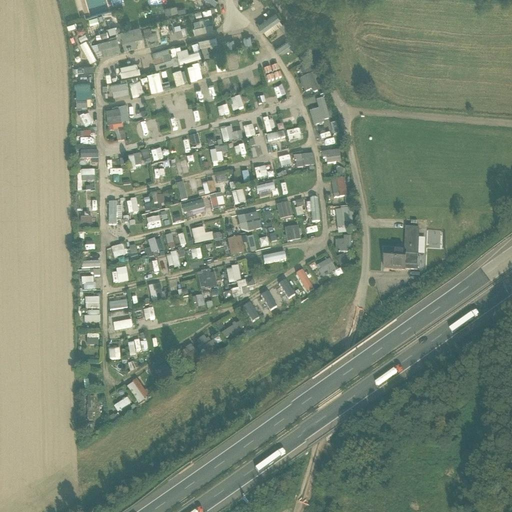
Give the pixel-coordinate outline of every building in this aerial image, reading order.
[(168,7),(157,9),(158,18),(170,16),(168,7)] [(276,13),(258,26),(262,32),(264,31),(280,20),(276,13)] [(161,33),(166,32),(164,22),(158,24),(161,33)] [(194,28),(195,34),(213,29),(212,23),(194,28)] [(121,32),(125,50),(138,47),(136,39),(143,38),(141,27),(121,32)] [(151,27),(144,28),(148,44),(159,41),(156,29),(151,30),(151,27)] [(290,35),(273,46),(277,53),(279,52),(295,42),(290,35)] [(217,37),(200,41),(201,48),(219,44),(217,37)] [(250,37),(243,38),(245,46),(252,45),(250,37)] [(98,43),(99,49),(102,49),(104,56),(121,51),(117,38),(98,43)] [(86,40),(80,44),(91,63),(97,59),(86,40)] [(234,40),(226,42),(228,50),(236,48),(234,40)] [(189,54),(188,49),(177,52),(180,64),(202,58),(200,51),(189,54)] [(173,65),(170,53),(156,56),(158,69),(173,65)] [(118,65),(120,76),(138,73),(136,63),(118,65)] [(194,65),(188,67),(192,82),(198,80),(194,65)] [(301,70),(305,78),(312,75),(313,77),(317,75),(312,65),(301,70)] [(181,70),(173,72),(176,85),(185,83),(181,70)] [(148,75),(153,92),(163,89),(161,83),(159,72),(148,75)] [(305,78),(300,80),(306,91),(312,88),(314,92),(319,90),(313,77),(312,75),(305,78)] [(129,83),(133,98),(139,96),(136,81),(129,83)] [(169,81),(161,83),(163,89),(170,88),(169,81)] [(72,82),(73,102),(91,101),(90,82),(72,82)] [(114,95),(128,92),(126,82),(112,85),(114,95)] [(188,91),(193,102),(202,99),(197,88),(188,91)] [(275,89),(265,92),(267,100),(277,98),(275,89)] [(323,100),(316,102),(321,117),(328,115),(323,100)] [(159,102),(150,103),(151,113),(161,111),(159,102)] [(231,109),(233,114),(245,110),(244,105),(231,109)] [(125,108),(117,110),(118,112),(119,112),(120,125),(121,126),(129,125),(125,108)] [(120,125),(119,112),(118,112),(106,114),(107,127),(120,125)] [(184,131),(179,113),(167,116),(171,134),(184,131)] [(82,114),(78,117),(85,130),(89,127),(82,114)] [(272,121),(261,124),(264,134),(274,132),(272,121)] [(294,139),(304,138),(303,129),(293,130),(294,139)] [(226,131),(221,132),(223,145),(229,144),(226,131)] [(197,136),(189,138),(191,148),(199,146),(197,136)] [(213,139),(206,141),(208,148),(215,146),(213,139)] [(272,139),(266,140),(269,153),(274,151),(272,139)] [(340,150),(322,153),(323,160),(327,159),(328,163),(335,161),(335,157),(341,156),(340,150)] [(215,153),(210,154),(212,166),(223,164),(221,155),(216,156),(215,153)] [(142,157),(144,166),(152,164),(150,155),(142,157)] [(292,157),(293,169),(313,166),(312,155),(292,157)] [(133,157),(127,158),(129,173),(136,172),(135,167),(133,157)] [(267,170),(260,171),(262,182),(269,181),(267,170)] [(247,176),(237,178),(239,189),(249,186),(247,176)] [(307,176),(299,177),(302,191),(309,189),(307,176)] [(344,180),(332,182),(334,195),(339,194),(339,197),(346,196),(344,180)] [(275,196),(272,182),(261,185),(264,199),(275,196)] [(213,183),(202,186),(205,198),(217,195),(213,183)] [(259,188),(252,189),(254,203),(261,202),(259,188)] [(243,192),(236,194),(239,207),(246,206),(243,192)] [(157,194),(151,195),(153,207),(164,206),(163,197),(158,198),(157,194)] [(93,200),(82,195),(80,200),(92,204),(93,200)] [(211,201),(213,210),(223,207),(221,199),(211,201)] [(317,199),(308,199),(309,223),(318,222),(317,199)] [(288,204),(275,206),(277,220),(290,219),(288,204)] [(118,206),(112,206),(112,207),(106,207),(106,221),(111,221),(111,222),(118,222),(118,206)] [(185,222),(181,206),(179,206),(174,207),(175,210),(170,211),(173,224),(179,223),(179,226),(183,225),(182,223),(185,222)] [(300,208),(294,209),(296,217),(302,216),(300,208)] [(348,209),(341,210),(343,228),(350,227),(348,209)] [(152,215),(141,218),(144,230),(154,227),(152,215)] [(254,215),(244,217),(246,231),(257,229),(254,215)] [(140,220),(130,223),(132,236),(143,233),(140,220)] [(265,222),(269,243),(275,242),(271,221),(265,222)] [(313,223),(303,225),(305,235),(315,232),(313,223)] [(297,228),(283,229),(284,242),(298,242),(297,228)] [(418,229),(406,229),(405,253),(406,253),(406,254),(417,255),(418,229)] [(204,230),(192,233),(195,247),(214,243),(212,235),(205,237),(204,230)] [(184,236),(173,239),(176,250),(187,247),(184,236)] [(224,241),(228,257),(242,254),(238,237),(224,241)] [(343,241),(338,241),(338,252),(349,252),(349,237),(343,237),(343,241)] [(159,239),(146,242),(148,249),(144,250),(145,255),(162,252),(159,239)] [(93,250),(93,241),(85,241),(85,250),(93,250)] [(134,246),(127,247),(129,255),(136,253),(134,246)] [(123,247),(112,250),(115,260),(126,257),(123,247)] [(405,253),(385,252),(384,269),(405,270),(417,270),(417,255),(406,254),(406,253),(405,253)] [(262,266),(285,260),(283,253),(260,259),(262,266)] [(181,269),(176,254),(171,255),(171,258),(166,260),(169,270),(173,268),(174,271),(181,269)] [(317,269),(316,265),(328,260),(326,256),(307,265),(310,272),(317,269)] [(156,262),(147,263),(147,273),(156,273),(156,262)] [(329,264),(317,271),(323,280),(334,274),(329,264)] [(115,270),(116,273),(117,284),(118,285),(128,283),(126,269),(115,270)] [(226,272),(229,285),(240,282),(237,269),(226,272)] [(301,271),(292,275),(303,295),(311,291),(301,271)] [(217,288),(214,275),(210,276),(209,272),(201,274),(202,279),(198,280),(200,291),(217,288)] [(285,280),(277,285),(286,301),(294,296),(285,280)] [(256,289),(254,281),(230,287),(233,301),(243,299),(242,296),(248,294),(248,291),(256,289)] [(160,286),(148,288),(151,305),(163,303),(160,286)] [(259,297),(267,313),(276,308),(267,292),(259,297)] [(204,308),(203,298),(196,299),(196,301),(194,301),(195,309),(204,308)] [(241,308),(250,324),(258,319),(250,303),(241,308)] [(218,333),(236,325),(233,319),(215,327),(218,333)] [(238,325),(222,336),(225,341),(242,331),(238,325)] [(204,338),(198,343),(199,345),(198,346),(201,350),(198,352),(206,364),(213,359),(209,355),(218,349),(213,342),(210,343),(208,340),(206,341),(204,338)] [(119,351),(109,352),(110,363),(120,362),(119,351)] [(202,359),(197,352),(179,363),(184,371),(202,359)] [(134,363),(129,366),(133,372),(138,369),(134,363)] [(169,373),(164,365),(155,371),(163,384),(175,376),(172,371),(169,373)] [(136,381),(131,384),(132,385),(143,400),(148,397),(136,381)] [(132,385),(126,389),(139,406),(145,402),(143,400),(132,385)] [(131,405),(127,399),(114,408),(118,414),(131,405)]
